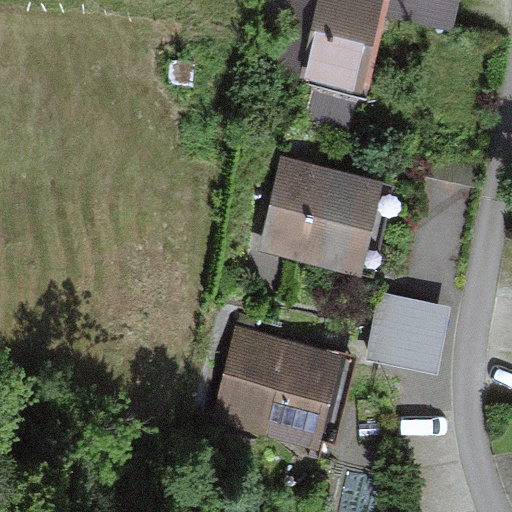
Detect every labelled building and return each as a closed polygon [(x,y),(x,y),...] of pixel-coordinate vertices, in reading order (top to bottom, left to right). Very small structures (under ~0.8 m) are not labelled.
[(299,70),(314,0),(279,0),(275,66),(299,70)] [(314,0),(299,70),(297,81),(363,94),(385,0),(314,0)] [(388,0),(386,10),(449,24),(454,0),(388,0)] [(277,153),(257,249),(373,272),(391,177),(277,153)] [(448,303),(376,290),(364,356),(437,371),(448,303)] [(320,435),(333,438),(353,351),(233,323),(212,423),(317,448),(320,435)]
